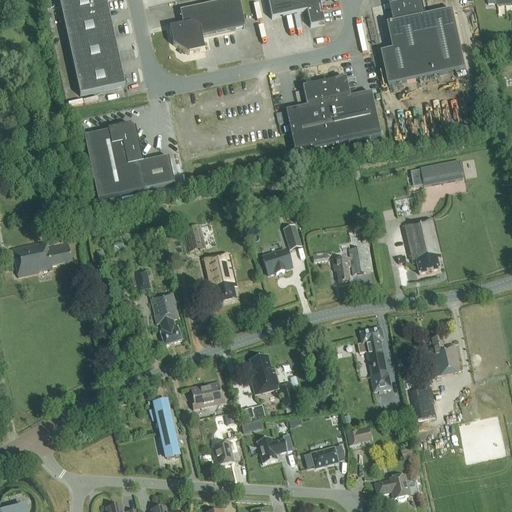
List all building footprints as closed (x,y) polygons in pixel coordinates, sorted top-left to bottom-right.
[(58,0),(64,23),(109,13),(105,0),(58,0)] [(188,56),(204,52),(201,39),(245,30),(238,0),(237,0),(180,13),(183,27),(169,30),(173,46),(173,47),(188,56)] [(267,0),(271,21),(307,13),(303,0),(267,0)] [(303,0),(307,13),(310,29),(324,26),(318,0),(303,0)] [(417,0),(415,0),(403,3),(394,5),(395,6),(391,7),(391,5),(390,6),(394,25),(388,26),(394,53),(382,55),(389,88),(466,72),(453,12),(426,18),(422,0),(421,0),(421,1),(418,1),(417,0)] [(109,13),(64,23),(69,48),(114,38),(109,13)] [(114,38),(69,48),(75,73),(120,63),(114,38)] [(120,63),(75,73),(80,98),(125,88),(120,63)] [(343,80),(342,78),(334,82),(313,87),(305,86),(305,89),(302,89),(307,109),(285,113),(295,157),(380,138),(371,95),(350,99),(345,80),(343,80)] [(276,162),(262,98),(196,112),(210,177),(276,162)] [(98,202),(145,192),(174,186),(169,159),(143,164),(135,130),(134,130),(131,128),(130,126),(108,131),(108,133),(84,138),(98,202)] [(420,170),(423,189),(463,181),(459,163),(420,170)] [(441,259),(439,254),(432,221),(402,228),(410,261),(411,260),(413,266),(416,265),(419,277),(442,271),(439,259),(441,259)] [(184,230),(190,254),(205,251),(199,226),(184,230)] [(289,252),(301,249),(295,228),(283,231),(289,252)] [(52,268),(71,264),(68,246),(48,250),(46,244),(11,251),(17,279),(38,275),(38,273),(48,270),(49,272),(52,272),(52,268)] [(352,276),(369,274),(365,250),(349,252),(350,259),(332,262),(334,273),(336,273),(338,284),(349,282),(347,268),(351,268),(352,276)] [(284,272),(291,270),(286,253),(279,255),(278,253),(270,256),(270,258),(263,260),(268,277),(276,275),(276,276),(284,274),(284,272)] [(311,256),(312,264),(327,262),(326,254),(311,256)] [(237,289),(230,256),(201,261),(209,293),(213,292),(215,305),(236,301),(233,289),(237,289)] [(136,293),(149,290),(145,272),(132,275),(136,293)] [(198,294),(200,302),(208,300),(206,293),(198,294)] [(156,327),(157,326),(159,326),(161,331),(159,332),(165,348),(180,342),(175,326),(174,327),(172,322),(178,320),(173,297),(150,301),(156,327)] [(380,329),(359,334),(362,345),(356,346),(358,356),(367,354),(368,360),(372,359),(376,376),(371,377),(374,393),(392,389),(388,374),(387,374),(380,341),(383,341),(380,329)] [(436,378),(460,373),(454,346),(443,348),(441,338),(432,340),(433,348),(431,348),(434,360),(432,360),(436,378)] [(284,411),(297,407),(291,385),(279,388),(274,369),(270,370),(267,358),(250,363),(253,375),(251,375),(253,381),(251,382),(255,397),(279,391),(284,411)] [(420,382),(430,380),(428,371),(419,373),(420,382)] [(218,385),(204,388),(209,408),(225,405),(224,400),(222,401),(218,385)] [(209,408),(204,388),(190,390),(194,407),(192,407),(193,412),(209,408)] [(161,435),(172,432),(166,403),(154,405),(155,410),(149,412),(153,423),(158,422),(161,435)] [(240,422),(252,419),(250,410),(238,413),(240,422)] [(226,427),(233,426),(231,415),(224,417),(226,427)] [(178,457),(172,432),(161,435),(162,439),(158,439),(162,451),(164,450),(166,460),(178,457)] [(357,433),(346,436),(349,449),(361,446),(360,445),(357,433)] [(262,466),(277,462),(275,456),(279,455),(279,456),(286,454),(287,454),(283,441),(272,444),(271,441),(271,440),(256,444),(256,445),(257,445),(262,466)] [(218,467),(233,464),(228,444),(214,448),(218,467)] [(312,455),(303,458),(307,470),(314,468),(315,470),(337,464),(337,462),(344,460),(341,447),(332,450),(333,451),(312,456),(312,455)] [(400,452),(403,462),(413,459),(410,449),(400,452)] [(390,482),(374,486),(377,498),(392,494),(394,501),(398,500),(398,502),(400,503),(404,502),(405,500),(405,498),(409,498),(407,490),(408,489),(405,477),(389,480),(390,482)]
